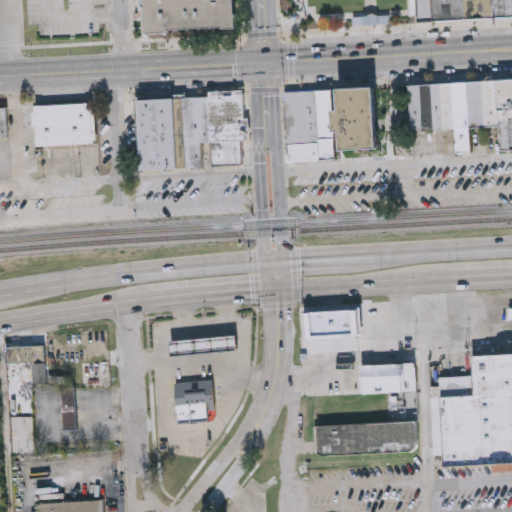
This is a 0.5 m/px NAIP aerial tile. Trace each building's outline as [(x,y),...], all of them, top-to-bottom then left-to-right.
[(144,0),(146,34),(169,33),(169,30),(236,27),(234,0),(144,0)] [(417,0),(419,23),(425,23),(434,22),(432,0),(417,0)] [(432,0),(464,0),(465,20),(434,22),(432,0)] [(464,0),(465,20),(481,19),(496,19),(494,0),(464,0)] [(509,0),(494,0),(496,19),(511,18),(509,0)] [(498,80),(511,79),(511,149),(502,150),(501,125),(498,80)] [(485,126),(471,127),(468,81),(483,80),(485,126)] [(483,80),(498,80),(501,125),(485,126),(483,80)] [(453,82),(468,81),(471,127),(472,151),(457,152),(455,128),(453,82)] [(441,83),(453,82),(455,128),(444,129),(441,83)] [(422,84),(432,83),(435,129),(424,130),(422,84)] [(444,129),(435,129),(432,83),(441,83),(444,129)] [(424,130),(411,131),(408,85),(422,84),(424,130)] [(335,132),(340,131),(341,151),(380,149),(377,87),(338,89),(339,110),(334,110),(335,132)] [(140,100),(144,169),(243,164),(242,141),(248,141),(245,90),(209,92),(209,97),(140,100)] [(286,92),(289,154),(288,154),(288,162),(295,162),(295,160),(337,158),(335,132),(334,110),(334,90),(286,92)] [(36,106),(93,104),(93,110),(96,110),(97,142),(95,142),(95,145),(38,148),(37,128),(34,128),(33,114),(36,113),(36,106)] [(0,108),(7,108),(9,138),(0,138),(0,108)] [(237,351),(172,357),(171,341),(236,336),(237,351)] [(47,363),(6,364),(6,347),(46,346),(47,363)] [(511,352),(511,469),(511,470),(494,470),(494,465),(444,467),(444,456),(434,456),(432,385),(439,385),(439,376),(474,375),(473,354),(511,352)] [(363,393),(361,364),(416,361),(418,389),(363,393)] [(216,410),(208,411),(209,421),(178,423),(176,382),(214,380),(216,410)] [(64,429),(62,389),(75,389),(77,428),(64,429)] [(316,424),(417,419),(418,450),(318,455),(316,424)] [(103,499),(103,511),(40,511),(40,501),(103,499)]
